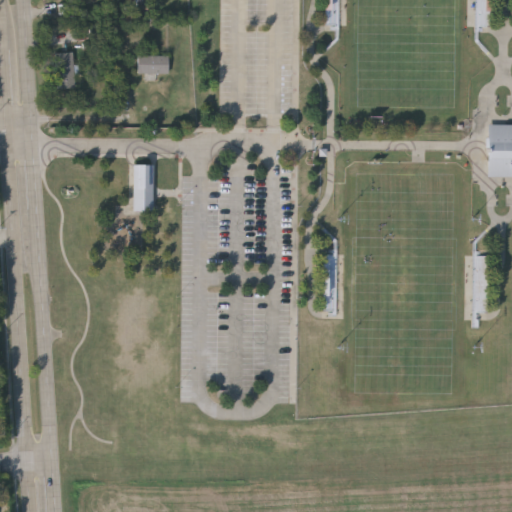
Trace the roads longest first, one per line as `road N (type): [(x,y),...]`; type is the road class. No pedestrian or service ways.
road 1 (secondary): [(0,13),(31,511)]
road 2 (secondary): [(50,463),(34,209)]
road 3 (secondary): [(29,120),(20,0)]
